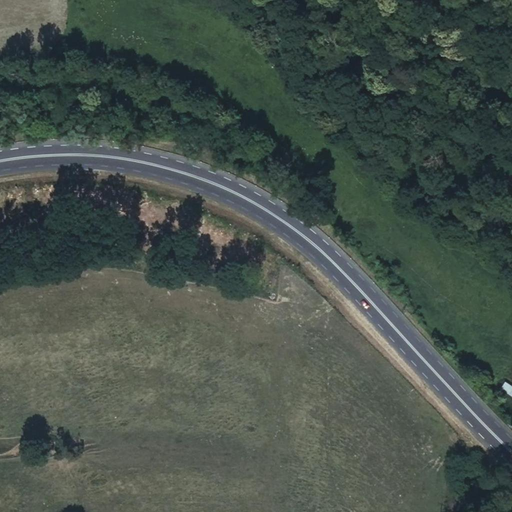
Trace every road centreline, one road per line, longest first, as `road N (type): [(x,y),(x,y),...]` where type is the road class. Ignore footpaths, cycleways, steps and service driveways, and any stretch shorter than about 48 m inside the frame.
road 1 (primary): [(511,451),(335,265),(255,204),(136,159),(0,160)]
road 2 (track): [(511,92),(379,0)]
